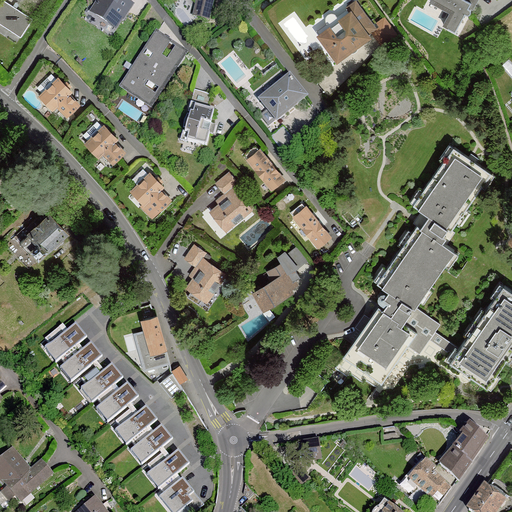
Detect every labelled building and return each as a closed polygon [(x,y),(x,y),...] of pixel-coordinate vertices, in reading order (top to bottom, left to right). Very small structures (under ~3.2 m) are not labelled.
[(33,19),(4,0),(0,5),(0,23),(21,37),(33,19)] [(127,0),(90,0),(90,1),(98,6),(92,16),(117,32),(134,7),(126,1),(127,0)] [(198,0),(194,16),(210,20),(214,0),(198,0)] [(446,28),(458,34),(468,16),(469,17),(471,17),(472,16),(473,15),(474,14),(474,12),(473,11),(472,10),(472,9),(475,5),(466,0),(435,0),(433,4),(454,15),(446,28)] [(328,24),(317,32),(338,63),(371,40),(368,35),(376,29),(358,3),(338,17),(335,15),(332,15),(329,15),(328,17),(326,19),(326,22),(328,24)] [(382,28),(374,34),(383,45),(397,35),(385,19),(379,24),(382,28)] [(188,54),(157,34),(121,88),(152,108),(188,54)] [(282,69),(257,90),(263,97),(288,75),(282,69)] [(310,99),(292,75),(258,103),(277,126),(310,99)] [(71,92),(57,78),(38,98),(53,113),(57,109),(67,119),(79,107),(68,95),(71,92)] [(208,147),(217,113),(207,111),(211,97),(197,94),(185,141),(208,147)] [(119,140),(106,126),(86,145),(101,161),(105,157),(115,167),(128,154),(117,143),(119,140)] [(283,129),(273,137),(285,151),(295,143),(283,129)] [(409,345),(421,353),(431,340),(456,357),(462,349),(437,332),(442,324),(419,308),(458,253),(442,242),(492,173),(474,160),(470,158),(455,147),(415,204),(430,214),(423,224),(380,284),(391,292),(385,301),(345,358),(381,383),(409,345)] [(286,182),(261,150),(247,161),(272,192),(286,182)] [(136,178),(140,182),(149,171),(145,167),(136,178)] [(221,205),(211,212),(227,231),(253,210),(234,187),(239,184),(230,173),(218,183),(226,194),(218,201),(221,205)] [(165,188),(151,174),(131,193),(147,208),(151,204),(161,214),(173,202),(162,190),(165,188)] [(307,208),(293,218),(318,249),(331,239),(307,208)] [(48,211),(18,238),(30,252),(33,250),(39,257),(67,232),(48,211)] [(207,253),(195,245),(185,259),(197,267),(190,277),(193,279),(186,289),(207,304),(227,275),(203,259),(207,253)] [(272,282),(253,294),(265,312),(297,292),(293,284),(303,277),(298,270),(309,262),(299,246),(288,253),(287,251),(278,256),(282,262),(266,272),(272,282)] [(456,357),(452,363),(490,390),(511,359),(511,289),(507,286),(462,349),(456,357)] [(169,350),(160,316),(141,320),(153,360),(145,363),(148,374),(155,371),(173,366),(169,350)] [(76,325),(45,350),(56,364),(88,339),(76,325)] [(92,344),(61,369),(72,383),(103,358),(92,344)] [(113,366),(82,390),(93,404),(124,380),(113,366)] [(179,366),(171,371),(180,386),(188,381),(179,366)] [(128,384),(97,409),(108,423),(139,399),(128,384)] [(147,408),(116,433),(127,447),(158,422),(147,408)] [(474,424),(473,427),(486,438),(491,430),(482,426),(474,424)] [(463,434),(465,436),(478,447),(479,448),(486,438),(473,427),(471,425),(463,434)] [(162,427),(131,452),(142,466),(174,441),(162,427)] [(454,448),(458,451),(468,459),(478,447),(465,436),(454,448)] [(325,462),(319,439),(302,441),(306,460),(290,475),(302,487),(312,477),(305,470),(312,463),(325,462)] [(20,502),(55,474),(44,461),(33,470),(14,447),(0,458),(0,482),(1,484),(4,482),(8,487),(3,492),(11,502),(17,498),(20,502)] [(179,451),(148,476),(159,490),(190,466),(179,451)] [(472,463),(468,459),(458,451),(444,467),(459,481),(472,463)] [(438,490),(445,482),(433,472),(435,469),(423,456),(419,460),(421,462),(418,464),(422,467),(412,478),(420,486),(428,493),(432,497),(438,490)] [(412,494),(420,486),(412,478),(422,467),(418,464),(401,483),(412,494)] [(195,493),(183,479),(160,499),(170,511),(182,511),(193,503),(189,498),(195,493)] [(451,487),(445,482),(438,490),(443,495),(451,487)] [(420,486),(412,494),(408,499),(416,506),(428,493),(420,486)] [(495,511),(505,500),(487,487),(470,511),(471,511),(495,511)] [(106,511),(95,497),(76,511),(106,511)] [(398,511),(385,501),(376,511),(398,511)]
